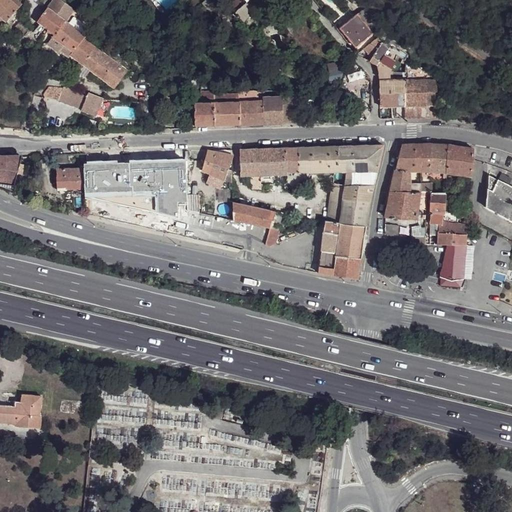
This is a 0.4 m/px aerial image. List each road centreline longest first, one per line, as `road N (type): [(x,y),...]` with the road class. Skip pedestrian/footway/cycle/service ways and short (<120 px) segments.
road 1 (motorway): [(0,304),(511,429)]
road 2 (motorway): [(511,392),(0,268)]
road 3 (residential): [(0,144),(375,132)]
road 4 (primary): [(363,300),(110,246)]
road 5 (unclassified): [(393,131),(363,300)]
road 6 (residential): [(375,132),(374,80),(309,0)]
road 7 (primary): [(511,332),(363,300)]
road 8 (residential): [(382,499),(446,466),(511,477)]
road 9 (residential): [(393,131),(511,144)]
